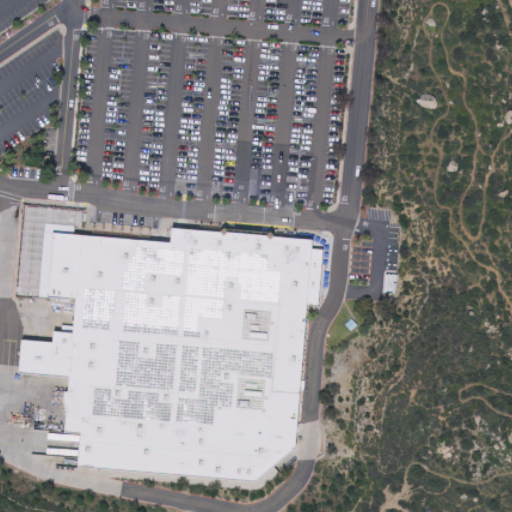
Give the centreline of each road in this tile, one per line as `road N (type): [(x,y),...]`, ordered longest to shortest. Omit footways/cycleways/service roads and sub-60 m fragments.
road 1 (residential): [(344,225),(369,0)]
road 2 (residential): [(78,0),(61,192)]
